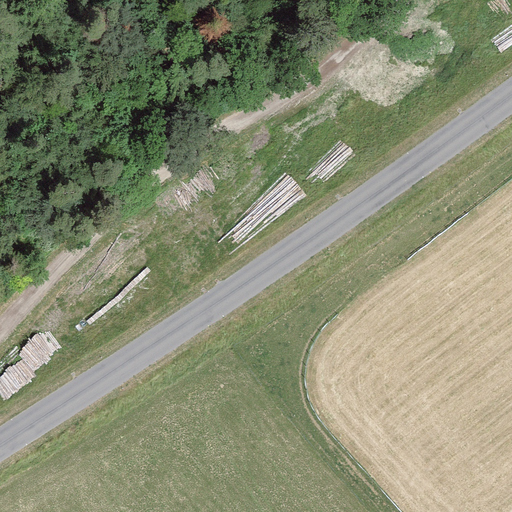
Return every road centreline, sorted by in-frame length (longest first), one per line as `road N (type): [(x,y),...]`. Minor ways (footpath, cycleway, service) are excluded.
road 1 (tertiary): [(511,92),(0,443)]
road 2 (track): [(398,0),(320,73),(163,172),(91,232),(0,330)]
